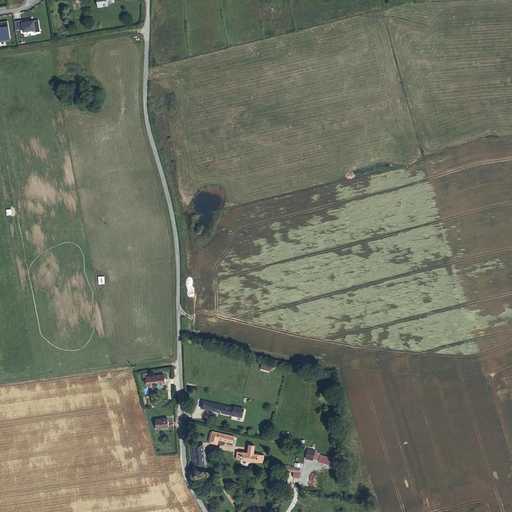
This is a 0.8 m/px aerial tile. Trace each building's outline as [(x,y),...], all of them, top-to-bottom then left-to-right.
[(114,4),(113,0),(96,0),(97,7),(99,8),(107,7),(107,5),(114,4)] [(16,30),(23,29),(24,31),(35,30),(36,32),(40,31),(39,20),(34,21),(34,22),(32,22),(32,21),(22,22),(22,20),(15,21),(16,30)] [(0,39),(10,38),(8,21),(0,21),(0,39)] [(166,384),(165,375),(147,377),(148,387),(166,384)] [(202,401),(201,408),(238,416),(240,408),(234,406),(233,408),(202,401)] [(169,427),(168,418),(156,419),(157,429),(169,427)] [(233,443),(235,436),(212,431),(210,442),(217,444),(218,439),(233,443)] [(264,455),(254,453),(255,445),(249,444),(248,452),(238,451),(237,459),(263,462),(264,455)] [(203,446),(194,447),(196,466),(204,465),(203,446)] [(308,449),(306,459),(336,467),(338,459),(320,455),(321,452),(308,449)]
